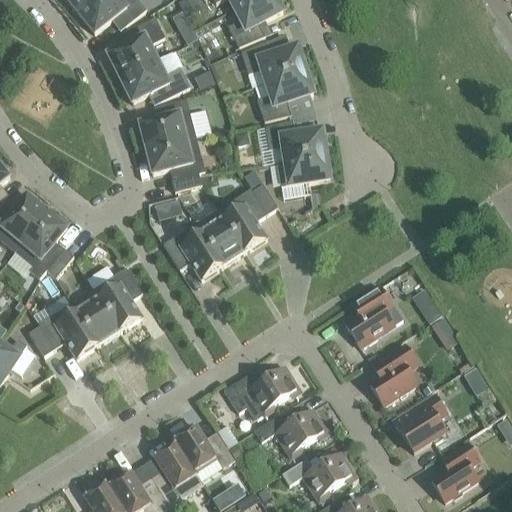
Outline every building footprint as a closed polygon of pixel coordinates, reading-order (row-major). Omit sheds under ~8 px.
[(63,0),(78,18),(100,0),(63,0)] [(116,0),(100,0),(78,18),(95,38),(117,20),(126,31),(147,14),(135,0),(124,0),(119,4),(116,0)] [(228,1),(234,13),(259,0),(202,0),(204,3),(208,0),(211,0),(215,8),(228,1)] [(282,16),(274,0),(259,0),(234,13),(240,25),(228,31),(239,52),(265,41),(258,28),(282,16)] [(120,83),(157,65),(149,50),(165,42),(154,22),(123,38),(129,48),(107,59),(120,83)] [(266,87),(305,74),(297,51),(271,59),(267,46),(241,57),(248,79),(261,75),(266,87)] [(120,83),(132,108),(153,97),(158,108),(190,92),(180,72),(164,80),(157,65),(120,83)] [(313,98),(305,74),(266,87),(270,100),(257,105),(264,127),(292,120),(287,107),(313,98)] [(146,155),(196,142),(186,104),(159,111),(162,122),(139,128),(146,155)] [(285,166),(326,159),(322,135),(295,139),(293,125),(265,131),(269,155),(282,153),(285,166)] [(196,142),(146,155),(152,179),(175,173),(178,184),(203,177),(205,177),(196,142)] [(326,159),(285,166),(277,167),(280,192),(329,184),(326,159)] [(0,163),(0,189),(10,182),(4,175),(7,173),(0,163)] [(253,174),(243,181),(251,192),(261,186),(253,174)] [(203,177),(178,184),(172,185),(175,197),(206,189),(203,177)] [(267,219),(277,213),(262,189),(252,196),(267,219)] [(256,226),(267,219),(250,193),(238,201),(240,204),(219,217),(244,257),(266,243),(256,226)] [(0,244),(15,257),(48,217),(27,200),(12,218),(2,210),(0,213),(0,244)] [(178,204),(170,206),(174,221),(182,219),(178,204)] [(48,217),(15,257),(33,272),(30,276),(39,283),(46,275),(60,258),(52,251),(67,233),(48,217)] [(197,230),(223,271),(244,257),(219,217),(197,230)] [(223,271),(197,230),(177,243),(175,241),(163,249),(179,275),(190,268),(201,285),(223,271)] [(0,268),(5,273),(17,261),(0,245),(0,268)] [(46,275),(55,283),(73,261),(64,253),(60,258),(46,275)] [(120,336),(142,322),(131,306),(142,298),(125,272),(113,280),(115,283),(94,296),(120,336)] [(366,315),(345,328),(360,352),(393,330),(379,307),(386,302),(380,292),(359,304),(366,315)] [(73,309),(98,350),(120,336),(94,296),(73,309)] [(50,320),(38,328),(40,330),(55,354),(66,347),(76,364),(98,350),(73,309),(52,322),(50,320)] [(436,311),(423,319),(429,328),(442,320),(436,311)] [(444,322),(431,330),(436,337),(448,329),(444,322)] [(55,354),(40,330),(29,337),(44,361),(55,354)] [(0,348),(0,389),(27,350),(17,344),(9,355),(0,348)] [(369,389),(383,411),(416,390),(402,368),(412,362),(404,349),(368,373),(376,385),(369,389)] [(473,370),(463,376),(464,379),(469,387),(479,380),(475,373),(473,370)] [(252,376),(224,395),(231,406),(238,418),(246,412),(255,425),(264,419),(275,412),(273,410),(298,394),(284,372),(259,387),(252,376)] [(393,426),(413,458),(432,445),(434,448),(443,442),(441,440),(445,437),(436,424),(446,417),(435,399),(393,426)] [(325,437),(311,414),(286,430),(279,419),(254,435),(261,447),(275,438),(291,462),(302,455),(300,452),(325,437)] [(511,431),(506,423),(496,429),(502,439),(511,432),(511,431)] [(227,429),(216,436),(220,443),(226,453),(238,446),(227,429)] [(196,430),(173,445),(175,448),(176,448),(194,476),(208,467),(215,462),(221,472),(222,473),(225,471),(232,467),(234,465),(226,453),(220,443),(208,450),(196,430)] [(478,465),(467,447),(440,464),(447,475),(431,485),(445,507),(451,503),(455,504),(461,500),(462,496),(477,486),(468,472),(478,465)] [(175,448),(154,462),(166,481),(155,489),(169,511),(189,499),(203,490),(197,479),(194,476),(176,448),(175,448)] [(237,448),(228,454),(234,463),(243,457),(237,448)] [(353,480),(339,458),(314,474),(307,463),(281,479),(289,490),(303,481),(319,505),(330,498),(328,496),(353,480)] [(232,467),(225,471),(234,485),(241,481),(232,467)] [(109,490),(108,491),(121,511),(168,511),(169,511),(155,489),(143,496),(130,477),(109,490)] [(107,487),(84,501),(91,511),(121,511),(108,491),(109,490),(107,487)] [(373,511),(366,501),(349,511),(338,511),(335,506),(324,511),(373,511)]
